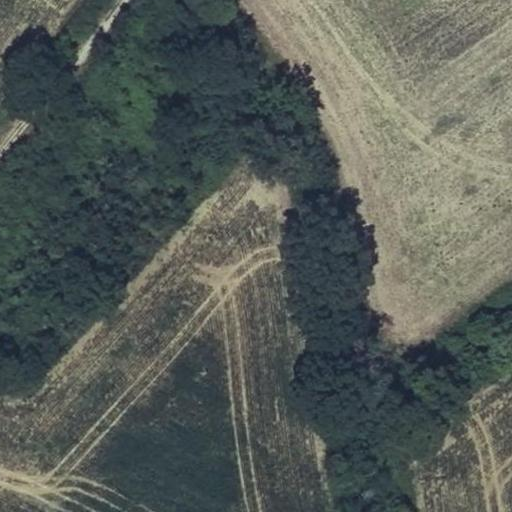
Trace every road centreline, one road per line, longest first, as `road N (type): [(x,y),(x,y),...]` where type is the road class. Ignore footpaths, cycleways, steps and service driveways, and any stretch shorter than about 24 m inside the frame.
road 1 (track): [(184,0),(296,143),(338,232),(362,423),(385,511)]
road 2 (track): [(0,153),(122,0)]
